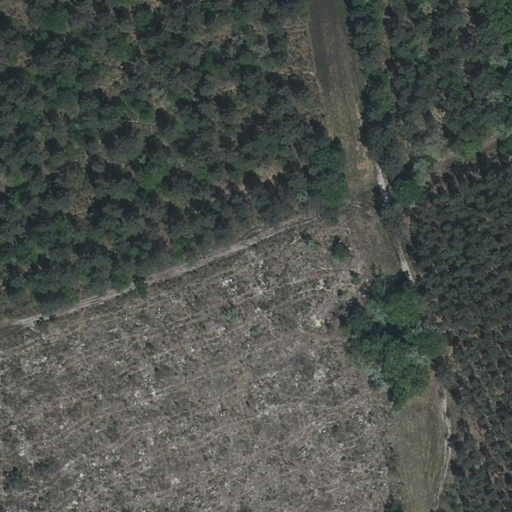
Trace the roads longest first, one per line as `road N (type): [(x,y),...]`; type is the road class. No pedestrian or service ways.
road 1 (track): [(511,136),(0,321)]
road 2 (track): [(333,0),(366,194),(443,418),(435,511)]
